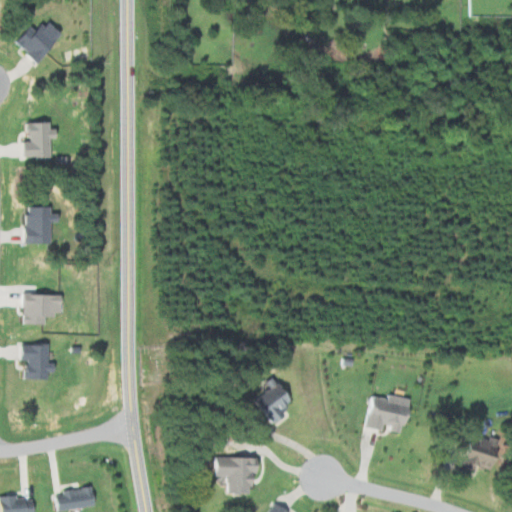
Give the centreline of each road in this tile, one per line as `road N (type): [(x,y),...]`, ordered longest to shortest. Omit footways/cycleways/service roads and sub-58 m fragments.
road 1 (tertiary): [(147,511),(129,395),(125,0)]
road 2 (residential): [(461,511),(318,476)]
road 3 (residential): [(134,430),(0,448)]
